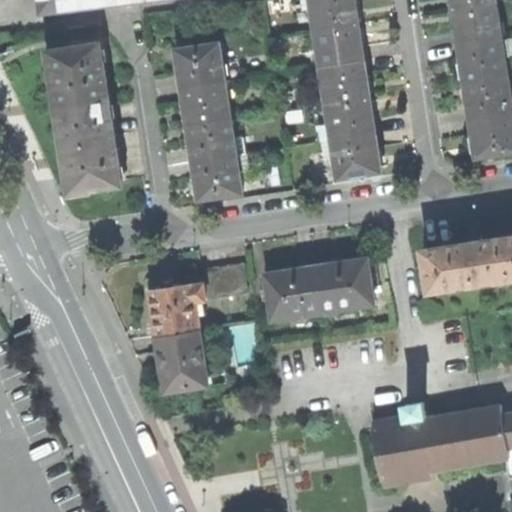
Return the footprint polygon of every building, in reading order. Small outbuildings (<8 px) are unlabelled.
[(37,0),(39,12),(94,5),(135,0),(37,0)] [(311,10),(309,0),(299,0),(301,11),(311,10)] [(352,0),(309,0),(311,10),(314,30),(356,23),(353,3),(352,0)] [(494,0),(450,0),(452,9),(495,2),(494,0)] [(458,47),(501,40),(498,23),(495,2),(452,9),(455,26),(458,47)] [(356,23),(314,30),(317,50),(320,67),(362,60),(359,40),(356,23)] [(501,40),(504,62),(511,60),(511,49),(510,39),(506,39),(501,40)] [(464,83),(506,76),(504,62),(501,40),(458,47),(461,65),(464,83)] [(54,107),(58,106),(107,99),(99,44),(76,48),(46,52),(54,107)] [(182,87),(224,81),(218,44),(176,51),(179,71),(182,87)] [(307,51),(310,68),(320,67),(317,50),(307,51)] [(362,60),(320,67),(322,83),(326,103),(368,97),(364,75),(362,60)] [(322,83),(320,67),(310,68),(313,85),(322,83)] [(511,113),(509,97),(506,76),(464,83),(466,99),(470,120),(511,113)] [(224,81),(227,98),(236,97),(234,80),(224,81)] [(230,118),(227,98),(224,81),(182,87),(185,109),(187,125),(230,118)] [(370,113),(368,97),(326,103),(329,123),(331,140),(373,134),(370,113)] [(107,99),(58,106),(61,127),(58,127),(65,173),(68,173),(71,192),(120,185),(114,141),(107,99)] [(511,151),(511,113),(470,120),(472,137),(475,157),(511,151)] [(235,156),(233,139),(230,118),(187,125),(190,145),(193,162),(235,156)] [(319,125),(322,142),(331,140),(329,123),(319,125)] [(373,134),(331,140),(334,157),(337,177),(379,170),(376,150),(373,134)] [(233,139),(235,156),(245,154),(242,138),(233,139)] [(334,157),(331,140),(322,142),(325,159),(334,157)] [(238,172),(247,171),(245,154),(235,156),(238,172)] [(241,192),(238,172),(235,156),(193,162),(196,182),(198,198),(241,192)] [(511,235),(477,241),(423,249),(429,291),(511,278),(511,235)] [(317,267),(324,312),(374,305),(367,259),(341,263),(317,267)] [(201,270),(202,283),(205,301),(247,295),(243,264),(201,270)] [(272,320),(324,312),(317,267),(293,270),(265,274),(272,320)] [(152,313),(155,336),(201,329),(197,302),(205,301),(202,283),(148,291),(152,313)] [(163,392),(210,386),(201,329),(155,336),(159,362),(163,392)] [(404,403),(406,416),(407,419),(410,418),(410,421),(430,418),(426,399),(404,403)] [(370,429),(380,486),(383,486),(382,479),(504,459),(509,459),(507,449),(511,447),(511,413),(507,414),(505,406),(430,418),(410,421),(410,418),(407,419),(406,416),(372,421),(373,428),(370,429)]
